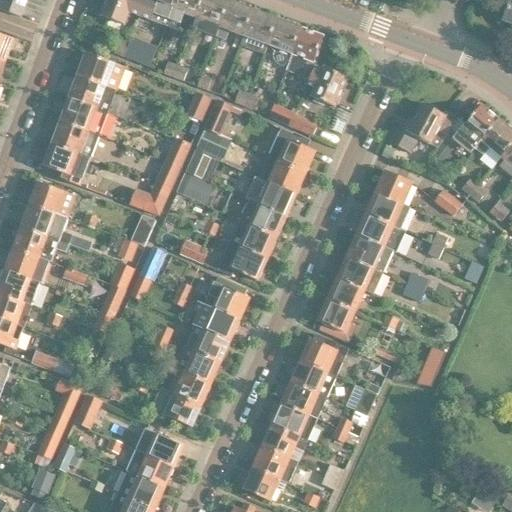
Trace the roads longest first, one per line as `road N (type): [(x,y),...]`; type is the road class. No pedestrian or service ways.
road 1 (residential): [(402,39),(191,511)]
road 2 (residential): [(0,181),(63,0)]
